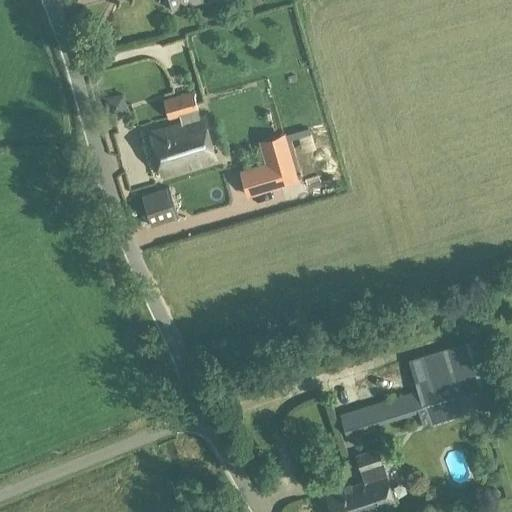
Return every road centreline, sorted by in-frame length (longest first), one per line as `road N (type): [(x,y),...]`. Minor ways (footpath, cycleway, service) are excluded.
road 1 (unclassified): [(200,414),(127,241),(50,0)]
road 2 (unclassified): [(0,496),(200,414)]
